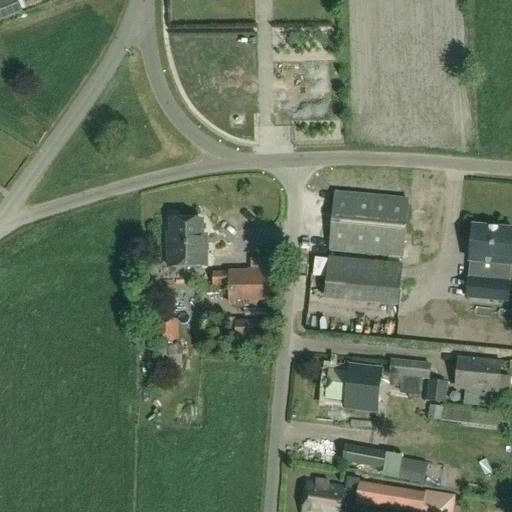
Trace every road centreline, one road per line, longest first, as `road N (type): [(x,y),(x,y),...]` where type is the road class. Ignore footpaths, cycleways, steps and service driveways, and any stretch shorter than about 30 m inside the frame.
road 1 (unclassified): [(272,511),(292,159)]
road 2 (unclassified): [(0,218),(111,58),(136,0)]
road 3 (unclassified): [(0,227),(229,160)]
road 4 (unclassified): [(511,170),(292,159)]
road 5 (unclassified): [(229,160),(172,110),(150,58),(145,0)]
